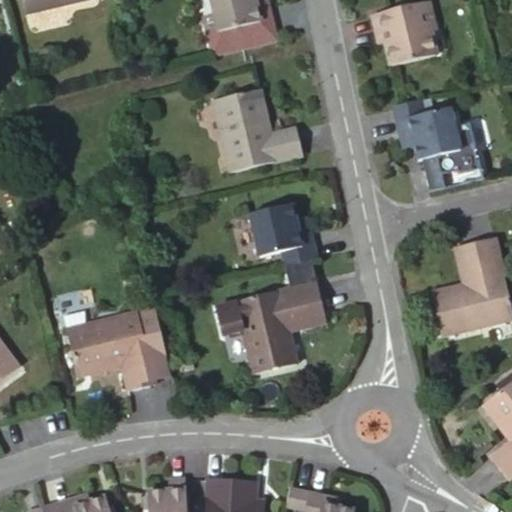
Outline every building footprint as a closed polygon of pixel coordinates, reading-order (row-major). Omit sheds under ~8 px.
[(22,0),(26,10),(66,0),(22,0)] [(207,0),(210,11),(214,29),(203,31),(208,53),(273,38),(268,18),(263,0),(207,0)] [(423,1),(368,14),(373,35),(375,44),(383,42),(389,64),(436,53),(423,1)] [(210,11),(199,14),(203,31),(214,29),(210,11)] [(257,89),(212,100),(230,173),(301,156),(295,129),(269,135),(257,89)] [(422,114),(418,99),(388,106),(398,149),(408,147),(412,161),(459,152),(448,109),(422,114)] [(310,260),(316,259),(305,215),(294,218),(290,202),(248,212),(259,255),(278,251),(282,267),(284,266),(290,265),(310,260)] [(491,236),(461,243),(470,282),(460,284),(424,292),(433,335),(508,319),(491,236)] [(461,243),(451,245),(460,284),(470,282),(461,243)] [(284,266),(282,267),(287,287),(232,299),(233,301),(213,305),(219,332),(239,327),(249,372),(295,362),(288,329),(285,318),(322,311),(315,280),(310,260),(290,265),(284,266)] [(62,323),(61,323),(73,374),(115,363),(122,385),(149,379),(148,373),(164,370),(149,304),(132,308),(80,319),(80,305),(59,310),(62,323)] [(322,311),(285,318),(288,329),(324,321),(322,311)] [(0,373),(13,364),(0,345),(0,373)] [(511,471),(511,380),(479,404),(505,440),(490,454),(507,476),(510,473),(511,471)] [(257,482),(205,477),(203,511),(264,511),(266,500),(255,499),(257,482)] [(163,488),(141,489),(141,511),(183,511),(184,478),(163,480),(163,488)] [(89,489),(53,499),(57,511),(112,511),(107,495),(92,498),(89,489)] [(303,511),(306,492),(283,489),(280,509),(303,511)] [(338,505),(339,497),(306,492),(303,511),(352,511),(353,507),(338,505)]
